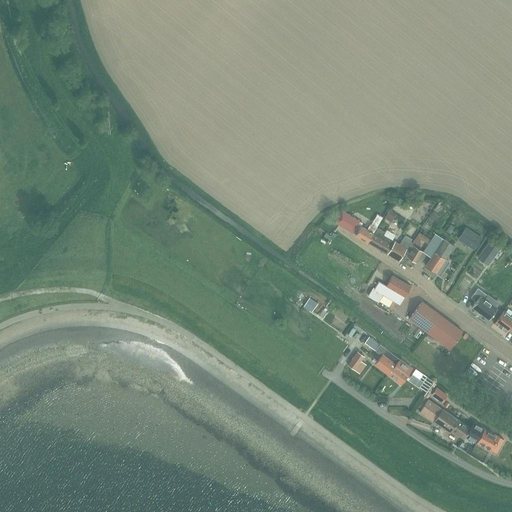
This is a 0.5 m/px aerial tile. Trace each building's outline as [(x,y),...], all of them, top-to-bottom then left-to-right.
[(356,236),(367,243),(376,227),(382,218),(377,215),(368,231),(361,227),(363,225),(341,212),(335,223),(356,236)] [(376,227),(367,243),(399,262),(412,240),(404,235),(399,245),(383,236),(385,233),(376,227)] [(469,230),(461,241),(474,249),(481,238),(469,230)] [(436,236),(424,255),(431,259),(426,267),(435,273),(441,277),(450,264),(445,260),(453,247),(443,240),(436,236)] [(404,255),(416,263),(422,253),(410,245),(404,255)] [(369,296),(378,302),(382,294),(400,305),(404,297),(405,297),(411,286),(392,275),(386,286),(379,281),(374,289),(373,288),(369,296)] [(479,289),(471,300),(475,303),(472,307),(489,320),(497,308),(485,299),(488,295),(483,292),(479,289)] [(409,319),(449,349),(462,331),(422,301),(409,319)] [(501,314),(494,323),(506,332),(507,330),(511,333),(511,318),(510,317),(511,314),(511,313),(508,311),(506,314),(503,311),(501,314)] [(369,337),(364,343),(375,351),(382,355),(375,364),(388,374),(388,375),(399,359),(380,344),(379,345),(369,337)] [(355,370),(364,357),(358,352),(348,365),(355,370)] [(399,359),(388,375),(400,384),(408,374),(407,373),(411,368),(399,359)] [(426,377),(416,369),(412,375),(421,382),(426,377)] [(433,374),(427,385),(435,389),(441,378),(433,374)] [(437,388),(432,395),(441,402),(446,395),(437,388)] [(428,399),(420,412),(450,432),(451,430),(463,439),(465,436),(470,428),(428,399)] [(449,410),(458,415),(460,412),(452,406),(449,410)] [(470,428),(465,436),(476,443),(477,443),(483,433),(482,432),(484,428),(474,423),(470,428)] [(483,433),(477,443),(491,450),(495,444),(500,447),(504,439),(484,428),(482,432),(483,433)]
